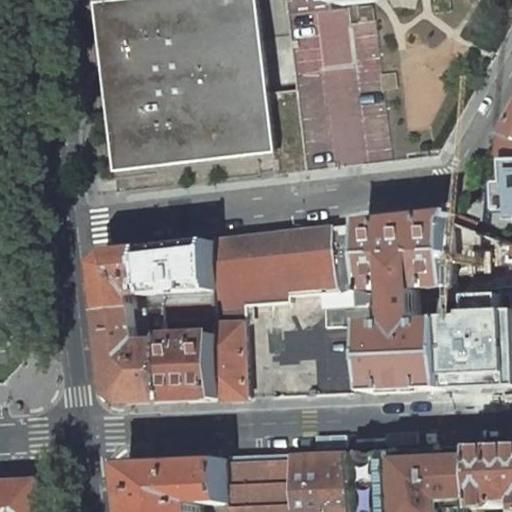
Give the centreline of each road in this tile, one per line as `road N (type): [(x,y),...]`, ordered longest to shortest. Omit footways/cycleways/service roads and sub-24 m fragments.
road 1 (residential): [(65,228),(433,184),(454,177),(511,80)]
road 2 (tertiary): [(511,417),(90,434)]
road 3 (residential): [(35,0),(65,228)]
road 4 (residential): [(65,228),(90,434)]
